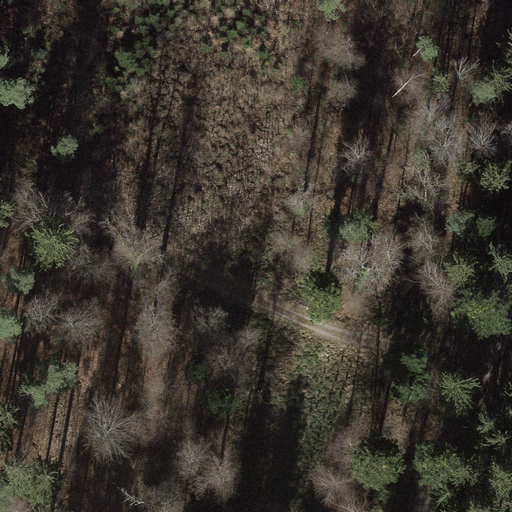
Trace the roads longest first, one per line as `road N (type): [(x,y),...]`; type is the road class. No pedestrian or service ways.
road 1 (track): [(491,356),(340,341),(0,186)]
road 2 (track): [(511,319),(430,481),(423,511)]
